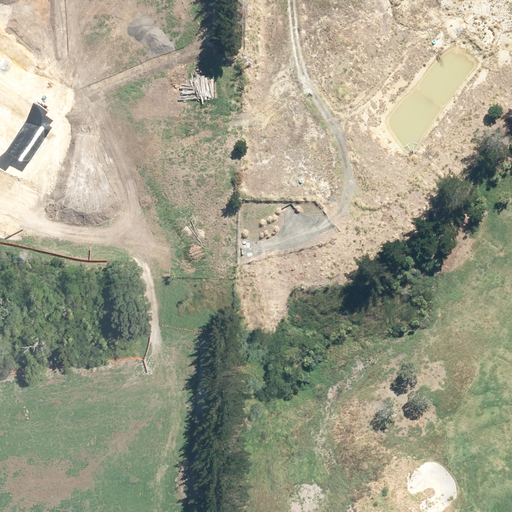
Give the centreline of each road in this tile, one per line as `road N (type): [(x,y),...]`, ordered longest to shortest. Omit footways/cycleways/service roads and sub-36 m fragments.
road 1 (unknown): [(102,0),(89,147),(95,195),(127,226),(146,275),(153,326),(149,370),(77,503)]
road 2 (track): [(284,0),(294,75),(346,145),(348,183),(339,210),(321,226),(245,247)]
